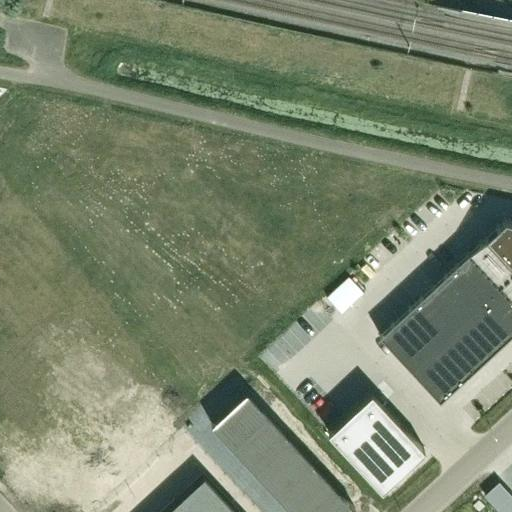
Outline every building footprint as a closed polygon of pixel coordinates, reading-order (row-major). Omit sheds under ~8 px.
[(511,225),(503,216),(485,233),(511,261),(511,225)] [(511,218),(503,216),(511,225),(511,218)] [(511,261),(485,233),(466,251),(497,282),(511,268),(511,261)] [(466,251),(449,266),(480,299),(497,282),(466,251)] [(449,266),(431,283),(462,315),(480,299),(449,266)] [(511,268),(497,282),(511,297),(511,268)] [(510,331),(511,329),(511,297),(497,282),(480,299),(510,331)] [(431,283),(413,300),(444,332),(462,315),(431,283)] [(480,299),(462,315),(492,348),(510,331),(480,299)] [(413,300),(396,316),(426,348),(444,332),(413,300)] [(473,365),(492,348),(462,315),(444,332),(473,365)] [(396,316),(378,332),(408,365),(426,348),(396,316)] [(473,365),(444,332),(426,348),(456,381),(473,365)] [(426,348),(408,365),(438,398),(456,381),(426,348)] [(292,511),(348,511),(353,508),(246,389),(210,422),(292,511)] [(398,473),(400,471),(406,466),(408,464),(410,462),(410,461),(424,447),(370,389),(326,429),(380,488),(395,474),(395,475),(398,473)] [(483,494),(499,511),(511,511),(511,495),(498,480),(483,494)] [(178,511),(229,511),(207,487),(178,511)]
